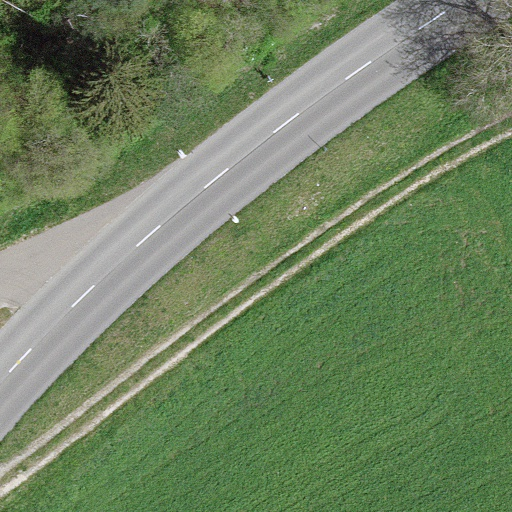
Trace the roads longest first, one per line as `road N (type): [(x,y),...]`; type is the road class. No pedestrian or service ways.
road 1 (track): [(0,473),(426,166),(511,119)]
road 2 (primary): [(0,383),(198,197),(466,0)]
